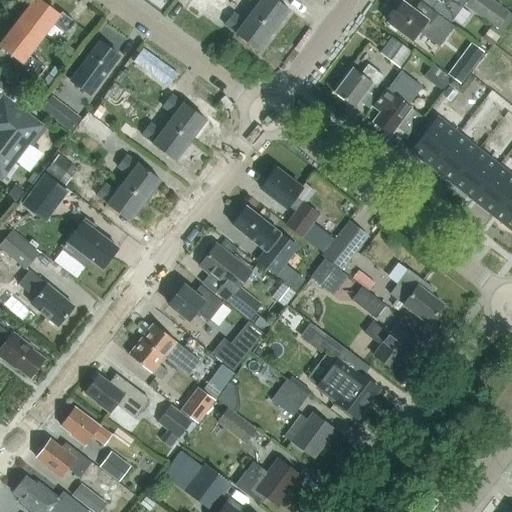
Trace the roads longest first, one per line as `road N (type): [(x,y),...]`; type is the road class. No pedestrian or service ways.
road 1 (residential): [(0,455),(268,112)]
road 2 (residential): [(509,303),(268,112)]
road 3 (residential): [(351,511),(509,303)]
road 4 (residential): [(268,112),(116,0)]
road 5 (residential): [(268,112),(349,0)]
